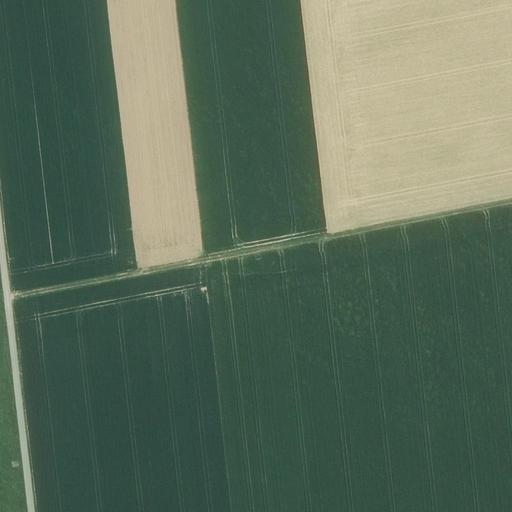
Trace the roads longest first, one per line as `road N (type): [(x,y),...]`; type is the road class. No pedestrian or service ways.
road 1 (track): [(7,299),(511,200)]
road 2 (track): [(30,511),(0,236)]
